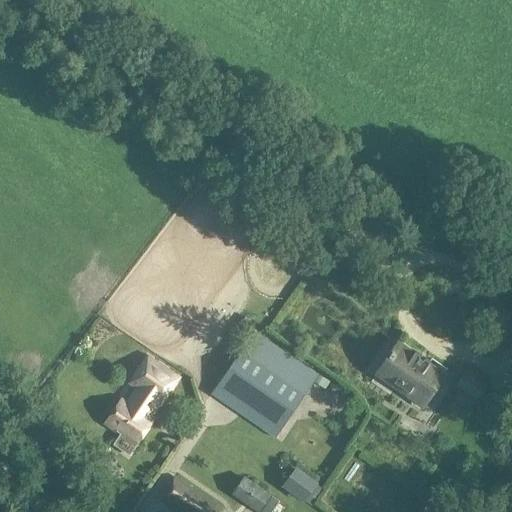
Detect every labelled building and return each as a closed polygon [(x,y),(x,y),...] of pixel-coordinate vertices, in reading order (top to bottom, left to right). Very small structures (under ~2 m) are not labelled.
[(267,340),(255,357),(244,350),(217,388),(281,433),(321,377),(267,340)] [(398,343),(376,376),(422,407),(447,370),(432,359),(429,362),(425,359),(423,361),(419,358),(421,356),(415,352),(414,354),(398,343)] [(135,396),(127,408),(122,404),(107,426),(137,446),(152,424),(149,422),(152,417),(157,411),(159,412),(175,387),(144,366),(127,391),(135,396)] [(491,382),(469,367),(456,388),(477,402),(491,382)] [(511,383),(511,384),(503,396),(511,402),(511,383)] [(320,484),(297,467),(282,488),(305,505),(320,484)] [(245,479),(233,497),(255,511),(262,511),(272,497),(245,479)] [(179,511),(224,511),(201,499),(177,483),(165,503),(179,511)]
